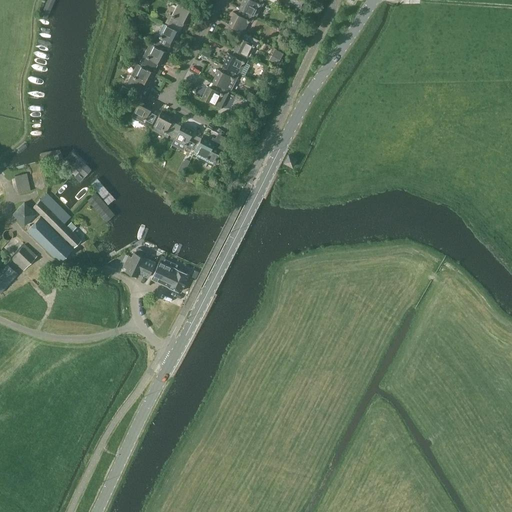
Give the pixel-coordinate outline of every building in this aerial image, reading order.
[(242,0),(239,8),(240,9),(252,15),(254,16),(260,4),(262,5),(264,2),(262,1),(262,0),(242,0)] [(168,24),(167,25),(179,32),(184,22),(187,23),(193,11),(178,3),(172,15),(170,14),(165,22),(168,24)] [(252,15),(240,9),(237,14),(234,12),(228,24),(243,32),(249,20),(252,22),(254,18),(251,17),(252,15)] [(154,44),(154,45),(166,52),(171,43),(173,44),(180,32),(179,32),(167,25),(165,24),(159,35),(157,34),(152,43),(154,44)] [(233,49),(235,50),(246,57),(253,45),(256,46),(259,41),(244,33),(242,38),(240,37),(233,49)] [(144,60),(141,66),(153,72),(158,63),(160,64),(167,52),(166,52),(154,45),(152,44),(146,56),(144,54),(142,58),(144,60)] [(224,66),(236,72),(239,74),(246,62),(248,58),(246,57),(235,50),(232,55),(229,53),(223,65),(224,66)] [(153,72),(141,66),(137,63),(131,75),(125,85),(141,93),(146,84),(147,85),(154,73),(153,72)] [(212,81),(213,82),(225,89),(226,89),(233,77),(236,79),(237,75),(235,74),(236,72),(224,66),(221,71),(218,69),(212,81)] [(225,89),(213,82),(211,87),(208,86),(201,98),(215,106),(222,93),(224,95),(227,92),(224,90),(225,89)] [(249,92),(246,98),(254,102),(258,96),(249,92)] [(152,107),(140,101),(133,114),(145,121),(145,119),(152,123),(156,115),(149,112),(152,107)] [(242,119),(246,112),(235,107),(232,114),(242,119)] [(163,135),(167,137),(169,134),(175,122),(172,120),(173,118),(161,111),(153,126),(165,133),(163,135)] [(193,131),(182,125),(172,144),(184,149),(185,146),(192,150),(196,141),(190,137),(193,131)] [(219,132),(215,140),(224,145),(228,137),(219,132)] [(222,151),(212,146),(214,143),(201,137),(194,151),(206,158),(205,160),(208,162),(210,160),(215,162),(222,151)] [(292,167),(296,159),(290,156),(288,155),(284,163),(292,167)] [(182,161),(177,171),(183,174),(190,161),(185,159),(184,162),(182,161)] [(27,173),(15,176),(19,194),(30,191),(27,173)] [(46,193),(33,207),(73,246),(80,239),(63,223),(69,216),(46,193)] [(25,202),(12,213),(24,226),(36,214),(25,202)] [(72,248),(40,217),(28,230),(59,261),(72,248)] [(71,222),(67,226),(73,231),(77,227),(71,222)] [(11,258),(24,270),(37,256),(24,245),(11,258)] [(129,255),(123,266),(126,268),(125,270),(137,276),(139,271),(143,272),(142,274),(148,277),(155,262),(145,258),(146,257),(134,252),(132,256),(129,255)] [(159,261),(151,278),(181,291),(189,274),(188,274),(176,268),(177,265),(165,259),(163,263),(159,261)] [(0,272),(0,292),(0,293),(17,273),(7,264),(0,272)]
